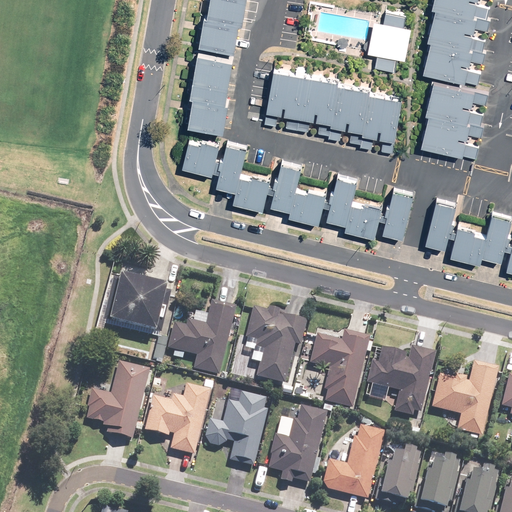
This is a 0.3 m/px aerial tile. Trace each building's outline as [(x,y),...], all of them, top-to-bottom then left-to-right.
[(243,0),(207,0),(205,15),(202,15),(197,44),(232,50),(237,22),(240,22),(243,0)] [(431,0),(430,6),(434,7),(426,39),(429,39),(422,71),(476,84),(479,72),(467,69),(469,59),(482,62),(484,52),(481,51),(484,40),(471,37),(473,26),(486,30),(489,18),(487,18),(489,7),(475,3),(476,0),(431,0)] [(403,26),(405,16),(385,12),(383,22),(372,20),(369,39),(367,52),(377,54),(374,67),(394,71),(397,58),(404,59),(410,27),(403,26)] [(231,58),(196,52),(189,95),(191,95),(186,124),(221,130),(226,101),(224,101),(231,58)] [(337,80),(272,68),(265,110),(266,110),(264,123),(276,125),(278,113),(287,114),(285,126),(307,130),(310,118),(320,120),(318,132),(328,134),(327,137),(339,139),(341,127),(351,128),(349,141),(360,143),(359,145),(371,148),(373,136),(383,137),(381,149),(391,151),(401,97),(368,92),(368,88),(336,82),(337,80)] [(488,93),(432,80),(424,112),(427,113),(420,145),(475,158),(478,146),(464,143),(467,133),(481,136),(483,126),(480,125),(483,114),(469,111),(471,101),(485,104),(488,93)] [(499,101),(492,100),(489,115),(497,117),(499,101)] [(234,189),(238,174),(245,146),(225,142),(221,157),(218,157),(218,158),(214,157),(217,143),(200,138),(199,142),(187,139),(184,152),(181,166),(210,173),(211,170),(218,171),(214,185),(234,189)] [(234,189),(231,201),(261,209),(266,190),(272,192),(269,204),(289,209),(294,188),(300,165),(280,160),(276,176),(274,176),(272,185),(267,183),(268,178),(251,174),(250,177),(238,174),(234,189)] [(294,188),(289,209),(287,215),(317,222),(321,204),(328,205),(325,217),(345,222),(350,201),(356,179),(336,174),(332,190),(329,190),(327,198),(324,197),(325,193),(307,188),(306,191),(294,188)] [(350,201),(345,222),(343,229),(373,236),(378,217),(384,218),(381,232),(400,236),(411,193),(392,188),(388,204),(385,203),(383,212),(379,211),(381,206),(363,201),(362,204),(350,201)] [(479,262),(480,255),(485,235),(473,232),(474,229),(456,224),(454,229),(451,229),(453,220),(451,219),(454,203),(435,198),(424,242),(444,247),(447,234),(454,236),(449,255),(479,262)] [(511,270),(511,238),(511,242),(507,242),(509,234),(506,233),(510,217),(490,212),(485,235),(480,255),(500,260),(503,247),(510,249),(505,269),(511,270)] [(114,279),(111,278),(100,320),(158,334),(169,291),(161,289),(162,286),(115,274),(114,279)] [(216,376),(234,307),(209,301),(203,324),(184,320),(183,326),(171,323),(165,349),(194,356),(191,370),(216,376)] [(265,310),(251,307),(242,338),(252,341),(251,348),(260,350),(253,377),(282,384),(292,345),(298,346),(304,322),(276,315),(277,310),(265,308),(265,310)] [(350,409),(368,337),(341,330),(339,341),(314,335),(307,364),(327,368),(321,389),(325,390),(322,402),(350,409)] [(159,364),(165,338),(156,336),(151,359),(154,359),(153,362),(159,364)] [(418,413),(433,353),(409,347),(406,359),(403,358),(404,354),(379,348),(375,363),(369,362),(364,384),(396,391),(391,412),(410,416),(411,412),(418,413)] [(130,440),(147,369),(116,362),(108,394),(89,390),(85,407),(86,408),(83,420),(100,424),(100,427),(105,428),(104,433),(130,440)] [(479,437),(495,368),(471,362),(466,382),(463,381),(464,377),(452,374),(451,379),(437,375),(429,408),(458,415),(457,421),(453,420),(451,426),(455,427),(454,431),(468,435),(467,437),(475,439),(475,436),(479,437)] [(511,376),(507,375),(499,407),(508,409),(507,416),(510,416),(507,425),(511,426),(511,440),(511,445),(511,376)] [(191,456),(207,390),(183,384),(180,397),(170,395),(169,401),(150,397),(142,431),(165,437),(166,434),(171,435),(167,450),(191,456)] [(236,403),(226,401),(220,423),(207,420),(203,437),(207,445),(215,447),(223,442),(223,441),(232,443),(227,461),(251,467),(265,410),(261,409),(264,399),(238,392),(236,403)] [(313,458),(324,413),(298,406),(294,420),(290,419),(290,421),(278,418),(274,435),(272,435),(267,454),(269,455),(265,469),(279,473),(277,481),(289,484),(290,480),(307,484),(309,474),(314,475),(318,460),(313,458)] [(365,500),(382,432),(357,426),(354,438),(351,437),(344,465),(326,460),(320,483),(325,490),(365,500)] [(414,466),(417,454),(410,452),(411,451),(399,448),(398,455),(387,453),(385,465),(383,464),(379,480),(377,479),(372,501),(385,504),(386,499),(402,503),(405,493),(410,494),(416,466),(414,466)] [(453,473),(456,461),(449,460),(450,458),(439,456),(437,463),(426,461),(424,472),(422,472),(419,487),(416,487),(412,509),(424,511),(425,506),(442,510),(444,501),(449,502),(455,474),(453,473)] [(492,484),(495,472),(488,471),(488,470),(477,467),(476,474),(465,472),(462,483),(461,483),(457,498),(455,498),(451,511),(487,511),(494,485),(492,484)] [(511,511),(511,481),(504,480),(501,491),(500,491),(496,507),(494,506),(492,511),(511,511)]
